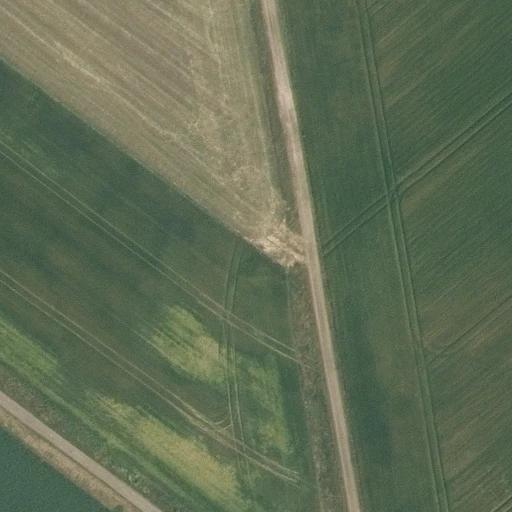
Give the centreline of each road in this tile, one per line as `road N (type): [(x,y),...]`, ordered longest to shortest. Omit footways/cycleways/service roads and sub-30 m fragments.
road 1 (track): [(351,511),(266,0)]
road 2 (unclassified): [(150,511),(0,398)]
